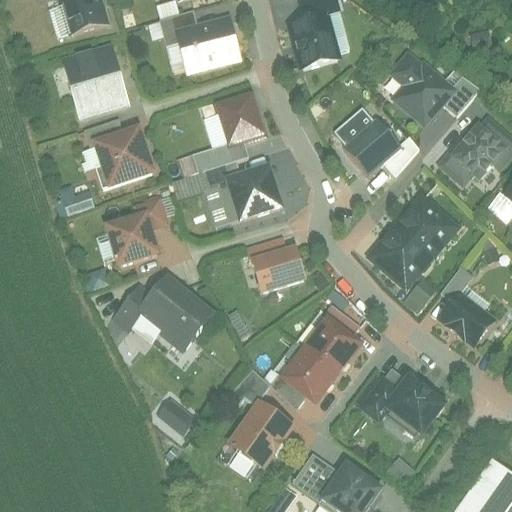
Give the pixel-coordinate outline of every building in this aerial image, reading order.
[(60,0),(73,42),(111,31),(101,0),(60,0)] [(304,27),(290,31),(303,78),(343,68),(331,21),(345,17),(340,0),(312,0),(314,3),(299,7),(304,27)] [(178,5),(158,9),(161,23),(181,19),(178,5)] [(180,49),(190,81),(239,66),(226,24),(200,32),(196,18),(162,28),(169,52),(180,49)] [(403,94),(394,105),(430,133),(443,116),(457,127),(479,98),(424,57),(417,66),(409,60),(390,84),(403,94)] [(112,58),(65,72),(81,126),(128,112),(112,58)] [(205,181),(240,169),(250,166),(245,152),(277,142),(263,100),(217,115),(229,151),(192,163),(199,183),(205,181)] [(511,142),(483,122),(445,176),(483,203),(511,160),(511,142)] [(378,125),(344,157),(369,184),(403,153),(378,125)] [(102,197),(164,180),(150,132),(88,149),(102,197)] [(230,191),(244,232),(289,217),(274,174),(245,184),(240,169),(205,181),(211,197),(230,191)] [(94,194),(77,198),(75,189),(64,192),(70,218),(98,212),(94,194)] [(421,203),(371,268),(411,298),(460,233),(421,203)] [(112,233),(124,276),(174,261),(166,236),(172,234),(163,206),(133,215),(136,226),(112,233)] [(250,258),(261,297),(304,284),(297,258),(285,262),(281,248),(250,258)] [(454,310),(441,329),(480,355),(499,328),(463,304),(476,285),(461,274),(442,302),(454,310)] [(145,293),(117,326),(130,337),(140,325),(186,362),(219,321),(174,285),(159,304),(145,293)] [(334,324),(286,385),(322,414),(370,353),(334,324)] [(393,418),(428,444),(451,413),(413,384),(403,397),(386,384),(362,415),(383,431),(393,418)] [(188,441),(201,423),(173,403),(160,421),(188,441)] [(262,408),(234,452),(272,477),(301,433),(262,408)] [(401,462),(390,477),(405,489),(417,474),(401,462)] [(377,511),(389,495),(352,471),(344,482),(314,463),(297,490),(330,511),(377,511)] [(511,511),(511,479),(492,466),(460,511),(511,511)]
